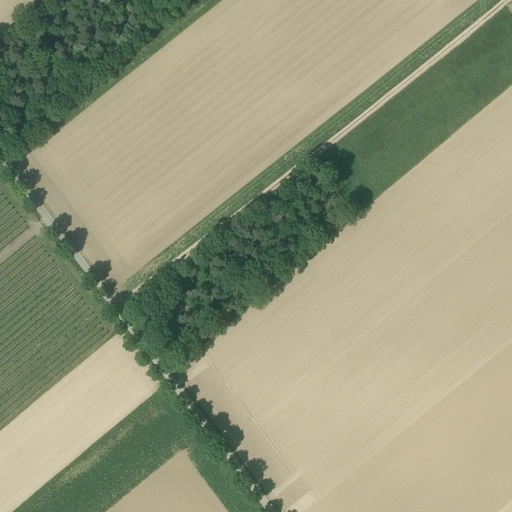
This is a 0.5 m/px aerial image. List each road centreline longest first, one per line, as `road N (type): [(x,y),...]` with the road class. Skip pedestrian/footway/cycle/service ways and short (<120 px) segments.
road 1 (track): [(505,0),(117,310)]
road 2 (unclassified): [(271,511),(0,153)]
